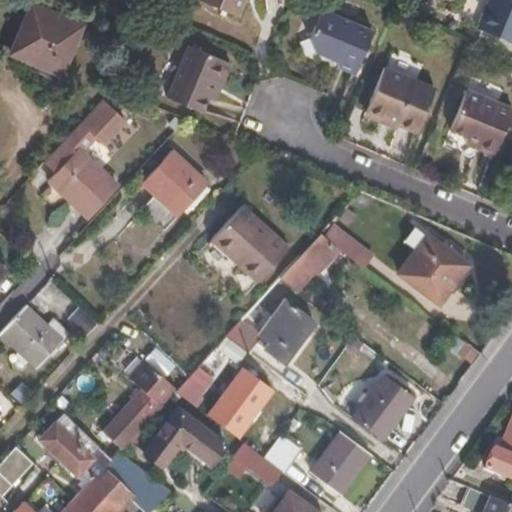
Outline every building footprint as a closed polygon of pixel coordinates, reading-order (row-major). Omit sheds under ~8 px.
[(194,0),(194,2),(235,19),(242,0),(194,0)] [(511,44),(511,0),(492,0),(480,31),(511,44)] [(59,80),(80,29),(30,8),(17,38),(8,58),(59,80)] [(351,77),(369,33),(318,12),(305,41),(309,54),(330,63),(334,70),(351,77)] [(59,80),(8,58),(17,38),(10,35),(0,59),(0,62),(57,86),(59,80)] [(218,90),(228,66),(188,50),(165,103),(199,117),(205,102),(211,87),(218,90)] [(416,136),(435,90),(384,67),(368,103),(384,110),(380,120),(416,136)] [(212,105),(218,90),(211,87),(205,102),(212,105)] [(494,158),(511,116),(511,110),(468,93),(452,133),(468,139),(480,144),(478,151),(494,158)] [(380,120),(384,110),(368,103),(364,113),(380,120)] [(115,192),(80,160),(93,145),(99,151),(122,126),(98,105),(50,157),(61,168),(52,177),(45,185),(86,224),(115,192)] [(478,151),(480,144),(468,139),(466,146),(478,151)] [(181,220),(210,189),(173,156),(143,188),(181,220)] [(61,168),(50,157),(41,166),(52,177),(61,168)] [(255,285),(287,250),(243,207),(210,242),(255,285)] [(368,256),(329,226),(320,237),(325,241),(330,246),(335,250),(359,268),(368,256)] [(444,287),(463,263),(426,234),(425,236),(414,227),(403,242),(414,250),(396,274),(438,305),(449,291),(444,287)] [(293,294),(335,250),(330,246),(325,241),(320,237),(278,282),(293,294)] [(451,293),(470,268),(463,263),(444,287),(449,291),(451,293)] [(283,364),(315,323),(284,299),(258,332),(242,320),(227,336),(250,355),(264,337),(269,342),(265,349),(283,364)] [(61,343),(48,330),(25,309),(0,334),(0,336),(3,339),(36,370),(61,343)] [(98,328),(79,310),(69,321),(88,339),(98,328)] [(69,334),(56,323),(48,330),(61,343),(69,334)] [(208,379),(228,358),(216,347),(216,348),(196,369),(208,379)] [(118,451),(171,396),(175,391),(143,361),(127,377),(140,389),(100,433),(118,451)] [(185,405),(208,379),(196,369),(186,379),(175,391),(171,396),(185,405)] [(240,430),(265,393),(239,374),(212,410),(240,430)] [(380,446),(413,401),(384,380),(351,424),(380,446)] [(30,401),(14,386),(4,396),(20,411),(30,401)] [(222,449),(174,412),(141,456),(159,469),(176,447),(207,470),(222,449)] [(511,480),(511,414),(499,446),(492,444),(482,469),(511,480)] [(101,469),(54,426),(43,438),(90,481),(101,469)] [(340,497),(371,455),(343,435),(310,477),(340,497)] [(281,475),(298,450),(280,438),(262,461),(281,475)] [(281,475),(262,461),(241,446),(232,460),(270,488),(281,475)] [(0,498),(30,465),(13,450),(0,463),(0,509),(6,503),(0,498)] [(116,511),(126,502),(136,511),(151,511),(167,496),(114,457),(110,460),(101,469),(90,481),(73,499),(61,511),(116,511)] [(61,511),(73,499),(56,483),(44,496),(59,511),(61,511)] [(313,511),(289,495),(276,511),(313,511)] [(511,511),(511,508),(483,496),(476,511),(511,511)]
